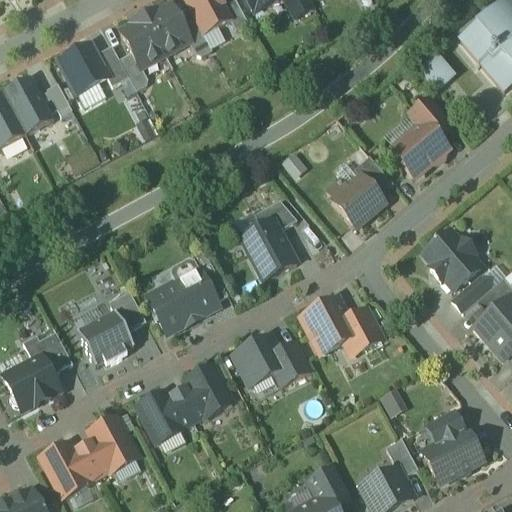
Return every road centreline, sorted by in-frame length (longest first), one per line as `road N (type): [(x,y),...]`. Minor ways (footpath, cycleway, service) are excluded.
road 1 (residential): [(357,267),(10,456)]
road 2 (residential): [(357,267),(511,447)]
road 3 (residential): [(511,131),(357,267)]
road 4 (residential): [(110,0),(0,59)]
